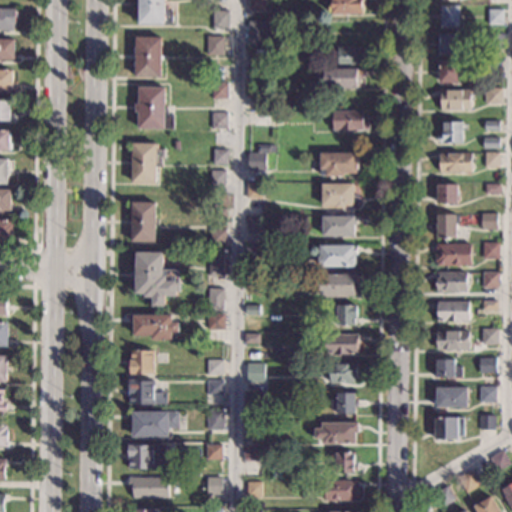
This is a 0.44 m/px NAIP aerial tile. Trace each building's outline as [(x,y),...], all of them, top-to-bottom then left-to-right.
[(164,0),(164,6),(167,6),(166,11),(171,11),(171,24),(138,23),(138,0),(164,0)] [(264,0),(264,10),(249,10),(249,0),(264,0)] [(362,0),(361,14),(344,14),(344,16),(339,15),(339,13),(331,13),(329,10),(329,4),(331,1),(331,0),(362,0)] [(503,16),(487,15),(487,5),(503,5),(503,16)] [(459,26),(440,26),(441,6),(459,6),(459,26)] [(14,30),(0,30),(0,9),(15,9),(14,30)] [(228,28),(212,28),(213,11),(228,11),(228,28)] [(265,22),(264,27),(269,28),(269,39),(264,39),(264,44),(248,44),(249,21),(265,22)] [(457,53),(440,53),(440,33),(458,34),(457,53)] [(503,43),(488,42),(488,33),(503,33),(503,43)] [(223,37),(223,55),(207,54),(207,36),(223,37)] [(161,56),(163,56),(163,60),(161,60),(161,77),(135,76),(136,37),(161,38),(161,56)] [(14,60),(0,60),(0,39),(15,40),(14,60)] [(366,54),(361,54),(361,64),(337,64),(337,48),(366,48),(366,54)] [(457,83),(439,82),(439,61),(457,61),(457,83)] [(364,78),(357,78),(357,87),(323,87),(323,84),(315,84),(315,72),(323,72),(324,68),(364,69),(364,78)] [(268,84),(252,84),(253,69),(269,69),(268,84)] [(12,91),(0,90),(0,70),(12,71),(12,91)] [(227,98),(212,98),(213,83),(227,83),(227,98)] [(165,87),(164,105),(167,105),(167,115),(173,115),(173,129),(137,127),(138,112),(135,112),(135,104),(138,104),(138,86),(165,87)] [(501,104),(485,103),(485,88),(501,89),(501,104)] [(469,99),(472,99),(472,106),(470,106),(470,109),(463,109),(463,110),(448,110),(448,108),(439,108),(439,89),(469,90),(469,99)] [(268,109),(254,108),(254,94),(265,94),(269,94),(268,109)] [(9,121),(0,120),(0,101),(10,101),(9,121)] [(363,111),(363,118),(368,118),(368,131),(332,130),(332,110),(363,111)] [(269,125),(253,125),(253,112),(270,112),(269,125)] [(226,128),(212,128),(212,113),(227,113),(226,128)] [(499,121),(498,130),(485,130),(485,120),(499,121)] [(461,142),(440,142),(440,141),(434,141),(434,136),(439,136),(439,134),(442,134),(441,123),(461,122),(461,142)] [(0,130),(9,131),(9,151),(0,150),(0,130)] [(499,138),(499,148),(484,148),(484,137),(499,138)] [(157,150),(164,150),(164,158),(162,158),(162,167),(156,167),(155,182),(132,182),(132,143),(157,144),(157,150)] [(269,153),(258,152),(258,144),(269,145),(269,153)] [(227,164),(212,164),(212,149),(227,149),(227,164)] [(471,162),(473,164),(473,168),(471,170),(471,172),(439,171),(439,152),(471,153),(471,162)] [(499,166),(485,166),(485,152),(498,153),(499,153),(499,166)] [(265,154),(265,170),(249,169),(249,153),(265,154)] [(358,172),(343,172),(343,176),(334,176),(334,178),(328,178),(328,176),(324,176),(324,175),(320,175),(320,153),(358,153),(358,172)] [(7,184),(0,184),(0,159),(8,159),(7,184)] [(224,185),(210,184),(211,171),(225,171),(224,185)] [(351,194),(357,194),(357,197),(360,197),(360,203),(357,203),(357,206),(345,205),(345,208),(333,208),(333,205),(321,205),(322,183),(351,184),(351,194)] [(263,199),(246,199),(247,184),(263,184),(263,199)] [(499,193),(485,193),(485,184),(499,184),(499,193)] [(456,195),(459,197),(459,200),(456,202),(436,202),(436,185),(456,185),(456,195)] [(10,211),(3,211),(3,212),(0,212),(0,190),(10,190),(10,211)] [(155,242),(131,241),(132,203),(156,204),(155,242)] [(225,225),(210,224),(211,209),(226,209),(225,225)] [(458,223),(455,223),(455,238),(436,238),(437,213),(459,214),(458,223)] [(497,214),(497,229),(480,228),(480,213),(497,214)] [(356,224),(353,224),(353,235),(322,234),(322,216),(356,216),(356,224)] [(261,232),(247,232),(247,217),(260,217),(261,217),(261,232)] [(272,227),(264,227),(264,219),(272,219),(272,227)] [(12,223),(13,223),(13,240),(11,240),(11,243),(0,243),(0,220),(12,220),(12,223)] [(225,245),(210,244),(211,230),(225,230),(225,245)] [(497,259),(482,259),(483,242),(498,242),(497,259)] [(470,265),(437,264),(437,261),(435,261),(435,246),(437,246),(437,244),(470,244),(470,265)] [(260,260),(245,260),(246,245),(261,245),(260,260)] [(356,253),(354,253),(354,254),(355,254),(355,263),(353,263),(353,266),(319,266),(319,264),(316,264),(316,256),(318,256),(319,245),(356,245),(356,253)] [(164,270),(180,270),(179,290),(177,290),(177,296),(165,295),(165,306),(153,306),(153,297),(145,297),(145,293),(136,293),(137,252),(164,253),(164,270)] [(222,276),(209,276),(209,252),(223,252),(222,276)] [(466,283),(468,283),(468,288),(466,288),(466,291),(445,291),(445,293),(437,293),(438,291),(435,291),(436,271),(466,272),(466,283)] [(497,287),(483,287),(483,272),(497,272),(497,287)] [(356,285),(355,285),(355,291),(354,291),(354,295),(319,295),(319,274),(356,274),(356,285)] [(260,290),(245,290),(246,275),(260,275),(260,290)] [(223,311),(208,311),(208,289),(223,289),(223,311)] [(496,310),(483,310),(483,300),(496,300),(496,310)] [(468,312),(470,312),(470,317),(469,317),(468,321),(437,320),(437,308),(435,308),(435,302),(468,302),(468,312)] [(356,318),(354,317),(353,325),(335,325),(336,304),(357,305),(356,318)] [(259,314),(245,314),(245,305),(259,305),(259,314)] [(223,329),(207,329),(208,314),(223,315),(224,315),(223,329)] [(171,316),(170,322),(178,322),(178,333),(170,332),(170,339),(151,339),(151,336),(133,335),(134,315),(171,316)] [(7,347),(0,346),(0,322),(8,322),(7,347)] [(496,343),(482,343),(482,328),(496,329),(496,343)] [(469,342),(471,342),(471,346),(469,346),(469,350),(460,350),(460,352),(454,352),(454,349),(436,349),(437,330),(469,331),(469,342)] [(259,343),(245,343),(245,334),(259,334),(259,343)] [(357,340),(356,340),(356,343),(358,343),(358,350),(356,350),(356,353),(349,352),(349,355),(324,355),(324,335),(358,336),(357,340)] [(152,374),(129,373),(130,351),(153,351),(152,374)] [(495,373),(479,372),(479,357),(496,358),(495,373)] [(453,365),(461,365),(461,377),(436,376),(437,359),(453,360),(453,365)] [(222,375),(208,375),(208,361),(223,361),(222,375)] [(258,372),(245,372),(245,364),(259,364),(258,372)] [(355,377),(353,377),(353,383),(328,382),(328,365),(356,365),(355,377)] [(154,393),(166,394),(166,404),(128,403),(129,380),(154,381),(154,393)] [(222,382),(222,395),(207,395),(208,381),(222,382)] [(467,407),(448,406),(448,408),(444,408),(444,406),(436,406),(436,387),(467,388),(467,407)] [(495,402),(480,401),(480,387),(495,387),(495,402)] [(261,416),(246,415),(247,393),(262,393),(261,416)] [(354,400),(358,400),(358,406),(355,406),(355,413),(336,413),(337,407),(331,407),(331,399),(337,399),(337,394),(355,394),(354,400)] [(222,429),(207,429),(208,410),(223,410),(222,429)] [(177,428),(168,428),(168,436),(131,436),(132,412),(178,412),(177,428)] [(494,430),(480,430),(480,415),(494,416),(494,430)] [(464,436),(458,436),(458,439),(434,439),(435,417),(465,418),(464,436)] [(357,431),(355,431),(355,445),(321,444),(322,438),(316,438),(316,429),(321,429),(322,423),(357,423),(357,431)] [(263,438),(244,438),(245,424),(264,424),(263,438)] [(6,429),(8,429),(7,447),(0,447),(0,425),(6,426),(6,429)] [(165,469),(128,468),(128,444),(166,445),(165,469)] [(221,459),(206,459),(206,445),(221,446),(221,459)] [(509,463),(496,470),(488,457),(501,449),(509,463)] [(259,461),(244,461),(245,451),(259,451),(259,461)] [(355,452),(354,462),(357,462),(356,469),(354,469),(354,472),(335,472),(336,451),(355,452)] [(470,471),(478,484),(465,491),(457,478),(470,471)] [(167,497),(131,497),(131,486),(127,486),(127,476),(167,476),(167,497)] [(220,486),(205,485),(205,477),(220,477),(220,486)] [(356,486),(355,486),(355,490),(356,490),(355,499),(323,498),(324,480),(356,480),(356,486)] [(259,496),(246,496),(246,481),(260,482),(259,496)] [(511,510),(500,488),(511,481),(511,510)] [(452,497),(439,504),(432,492),(445,485),(452,497)] [(499,511),(476,511),(473,505),(490,495),(499,511)]
